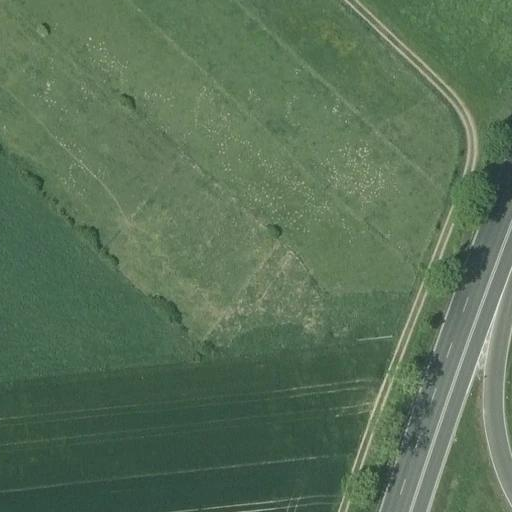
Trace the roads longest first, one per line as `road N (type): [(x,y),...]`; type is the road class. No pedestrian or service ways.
road 1 (track): [(346,0),(461,110),(470,137),(468,165),(343,511)]
road 2 (trunk): [(511,211),(405,511)]
road 3 (trunk): [(511,493),(491,391),(511,224)]
